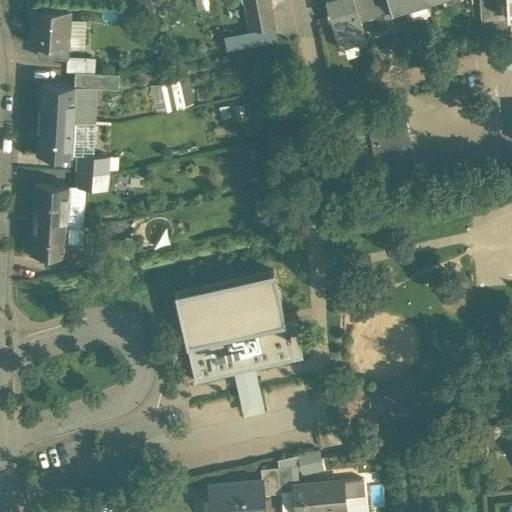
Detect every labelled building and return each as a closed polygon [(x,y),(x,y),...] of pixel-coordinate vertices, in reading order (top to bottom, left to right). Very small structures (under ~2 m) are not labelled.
[(269,0),(245,0),(251,27),(274,23),(269,0)] [(326,0),(329,8),(327,9),(328,14),(330,13),(340,46),(367,38),(361,18),(355,0),(326,0)] [(389,0),(355,0),(361,18),(392,8),(389,0)] [(427,0),(389,0),(392,8),(392,9),(409,4),(411,10),(429,4),(427,0)] [(511,0),(480,0),(482,35),(511,29),(511,13),(511,12),(511,0)] [(71,7),(33,5),(32,22),(34,22),(33,41),(69,43),(71,7)] [(151,81),(155,109),(186,104),(183,77),(151,81)] [(77,83),(42,81),(40,116),(84,119),(86,94),(76,93),(77,83)] [(405,105),(367,113),(380,176),(418,168),(405,105)] [(84,119),(40,116),(37,151),(72,153),(73,143),(82,143),(84,119)] [(109,170),(77,168),(76,184),(108,186),(109,170)] [(70,183),(36,181),(33,216),(68,218),(70,183)] [(68,218),(33,216),(31,251),(66,253),(67,238),(68,223),(68,218)] [(84,224),(68,223),(67,238),(83,239),(84,224)] [(274,269),(177,291),(197,378),(239,368),(240,372),(253,370),(252,365),(294,356),(289,334),(291,333),(290,328),(287,329),(274,269)] [(291,463),(279,465),(281,489),(293,487),(293,482),(291,463)] [(279,465),(262,466),(263,478),(265,478),(266,492),(281,490),(281,489),(279,465)] [(293,482),(293,487),(295,511),(301,511),(344,508),(345,509),(348,509),(345,477),(293,482)] [(263,478),(209,483),(211,511),(267,511),(266,492),(265,478),(263,478)]
